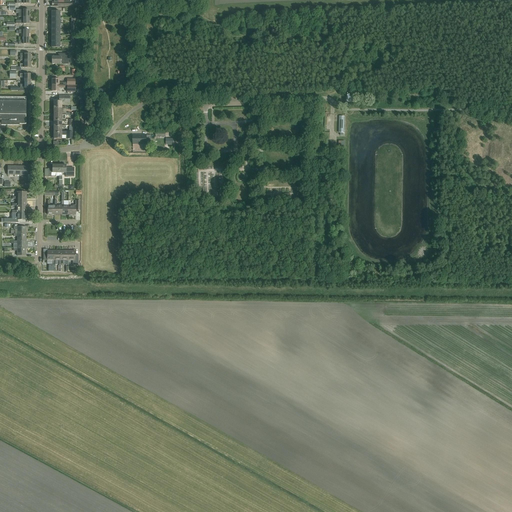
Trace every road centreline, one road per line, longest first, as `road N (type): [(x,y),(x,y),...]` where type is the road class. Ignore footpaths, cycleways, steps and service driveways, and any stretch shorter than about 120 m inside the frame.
road 1 (unclassified): [(256,99),(145,103),(98,143),(40,150)]
road 2 (residential): [(40,150),(41,0)]
